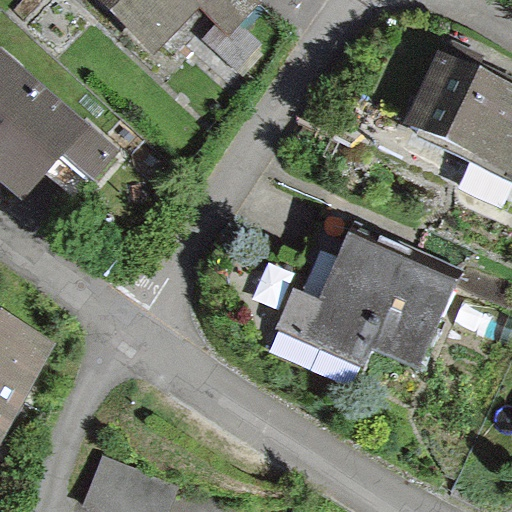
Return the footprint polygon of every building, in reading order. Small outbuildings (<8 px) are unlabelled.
[(246,14),(228,0),(64,0),(61,5),(141,70),(168,36),(231,87),(254,58),(227,37),(246,14)] [(106,158),(0,59),(0,207),(11,218),(35,192),(56,211),(106,158)] [(499,217),(511,189),(511,109),(439,75),(395,168),(499,217)] [(397,404),(453,279),(331,223),(262,376),(329,407),(342,379),(397,404)] [(0,335),(0,428),(40,358),(0,335)] [(160,511),(167,496),(100,467),(80,511),(160,511)]
